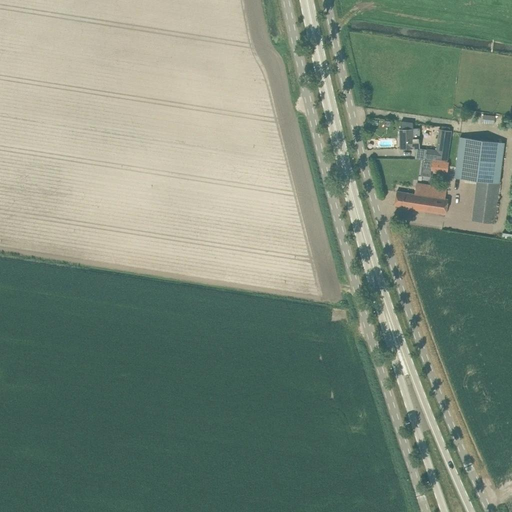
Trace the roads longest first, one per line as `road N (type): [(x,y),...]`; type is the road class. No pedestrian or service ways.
road 1 (unclassified): [(489,511),(381,227),(328,0)]
road 2 (unclassified): [(425,511),(337,219),(286,0)]
road 3 (primary): [(396,345),(307,0)]
road 4 (primary): [(471,511),(396,345)]
road 5 (primary): [(396,345),(443,511)]
